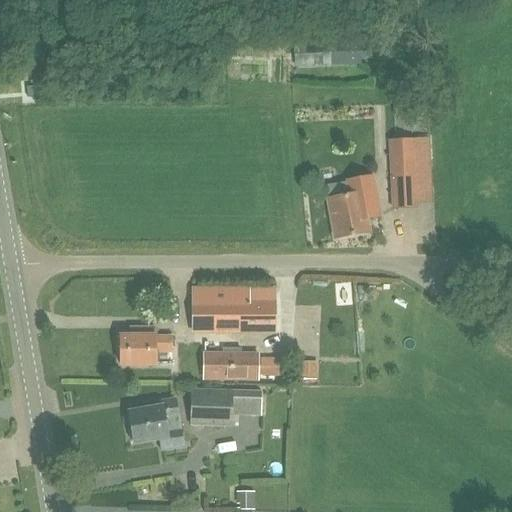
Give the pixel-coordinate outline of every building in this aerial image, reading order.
[(372,60),(371,39),(293,42),(294,69),(361,66),(360,61),(372,60)] [(393,208),(417,207),(414,140),(390,141),(393,208)] [(336,238),(370,232),(368,220),(383,217),(375,176),(329,185),(332,198),(328,199),(336,238)] [(276,332),(276,301),(249,301),(249,289),(193,289),(193,332),(276,332)] [(156,337),(156,328),(138,328),(138,335),(121,335),(121,338),(119,338),(119,346),(121,346),(121,365),(155,366),(156,352),(172,352),(172,337),(156,337)] [(258,380),(258,377),(284,377),(286,357),(259,357),(259,355),(204,354),(204,379),(258,380)] [(192,390),(191,424),(233,426),(233,416),(234,392),(192,390)] [(184,446),(176,400),(154,404),(154,403),(130,407),(131,412),(129,413),(125,415),(127,424),(131,425),(134,443),(161,438),(163,449),(184,446)] [(237,505),(239,505),(239,509),(237,509),(237,511),(255,510),(255,492),(237,493),(237,505)]
